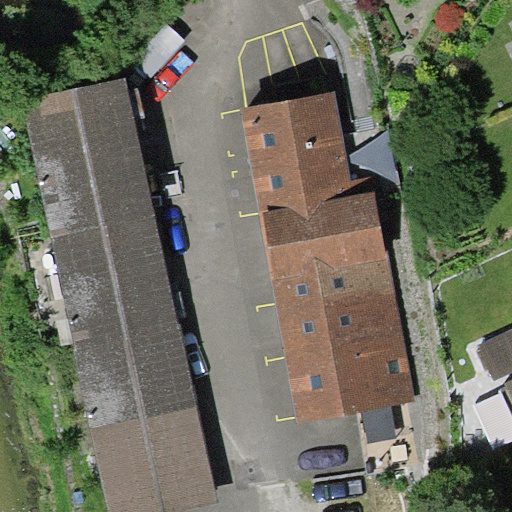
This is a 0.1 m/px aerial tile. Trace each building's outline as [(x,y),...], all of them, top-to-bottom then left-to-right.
[(186,40),(168,23),(133,60),(152,77),(186,40)] [(125,77),(21,99),(109,511),(178,511),(217,504),(135,119),(128,89),(125,77)] [(138,87),(128,89),(135,119),(145,117),(138,87)] [(334,91),(240,108),(297,422),(362,410),(392,406),(415,401),(388,251),(386,252),(373,177),(350,181),(334,91)] [(511,329),(475,345),(486,370),(488,368),(493,380),(511,371),(511,329)] [(397,437),(392,406),(362,410),(368,442),(397,437)]
